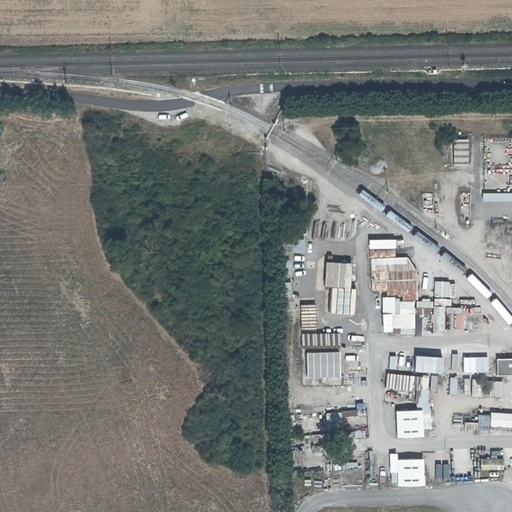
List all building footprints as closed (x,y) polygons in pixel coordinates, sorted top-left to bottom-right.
[(466,164),(466,139),(450,139),(450,164),(466,164)] [(281,234),(282,252),(304,252),(304,234),(281,234)] [(328,286),(327,313),(352,314),(353,288),(347,288),(349,263),(322,261),(321,286),(328,286)] [(414,314),(429,314),(429,300),(414,300),(414,314)] [(314,304),(299,304),(299,329),(314,328),(314,304)] [(452,328),(465,329),(466,314),(453,313),(452,328)] [(338,347),(338,332),(302,333),(302,347),(338,347)] [(337,377),(337,350),(302,351),(303,378),(337,377)] [(393,370),(395,356),(389,356),(387,369),(393,370)] [(439,372),(439,356),(411,356),(411,372),(439,372)] [(484,380),(507,379),(506,357),(484,357),(484,380)] [(392,410),(394,438),(421,436),(421,428),(428,428),(425,377),(406,378),(405,374),(389,375),(389,388),(415,387),(416,409),(392,410)] [(501,397),(501,381),(486,381),(486,397),(501,397)] [(450,429),(475,429),(475,422),(462,422),(462,412),(450,412),(450,429)] [(511,413),(488,413),(488,427),(511,427),(511,413)] [(487,429),(487,415),(476,414),(476,429),(487,429)] [(511,468),(511,448),(503,448),(503,468),(511,468)] [(500,457),(477,458),(477,452),(467,452),(468,461),(472,461),(473,470),(501,469),(500,457)] [(394,458),(394,486),(421,486),(421,458),(394,458)]
